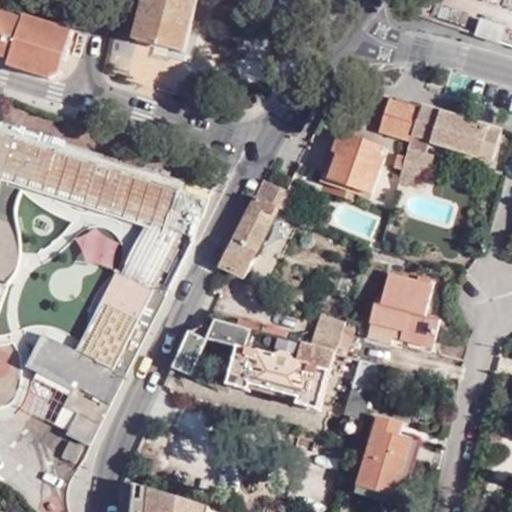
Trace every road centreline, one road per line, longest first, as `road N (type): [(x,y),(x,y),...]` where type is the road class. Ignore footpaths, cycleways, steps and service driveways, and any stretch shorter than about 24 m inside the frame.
road 1 (tertiary): [(96,511),(101,470),(260,142)]
road 2 (residential): [(455,511),(458,448),(488,341),(511,328)]
road 3 (unclassified): [(80,99),(260,142)]
road 4 (tertiary): [(260,142),(367,34)]
road 5 (residential): [(367,34),(511,69)]
